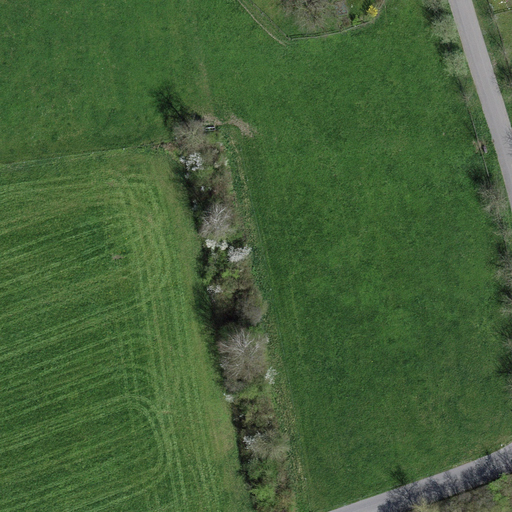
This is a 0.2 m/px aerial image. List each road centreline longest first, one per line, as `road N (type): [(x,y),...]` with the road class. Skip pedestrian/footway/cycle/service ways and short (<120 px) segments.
road 1 (primary): [(511,101),(284,0)]
road 2 (unclassified): [(363,511),(511,461)]
